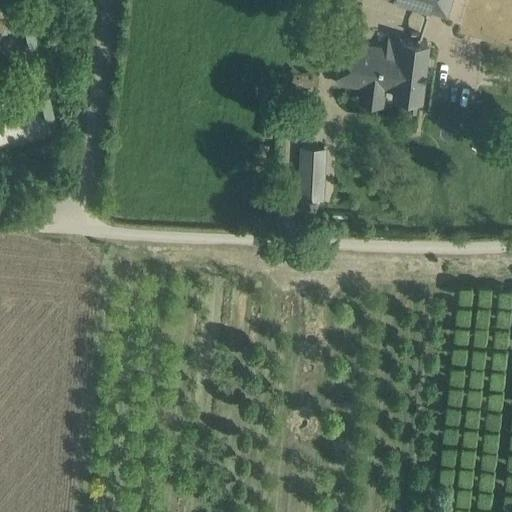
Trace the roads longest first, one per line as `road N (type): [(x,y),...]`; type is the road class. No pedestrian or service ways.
road 1 (unclassified): [(511,243),(83,230)]
road 2 (unclassified): [(83,230),(109,0)]
